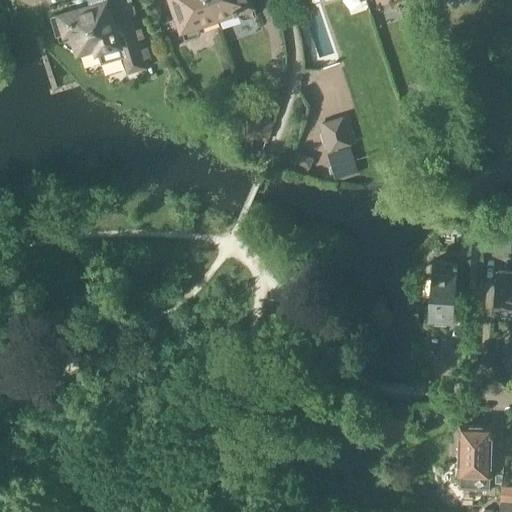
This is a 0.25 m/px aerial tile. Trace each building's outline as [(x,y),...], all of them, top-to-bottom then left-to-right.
[(106,74),(127,68),(129,72),(152,64),(130,0),(92,0),(94,4),(53,16),(57,29),(63,27),(66,39),(77,36),(86,67),(102,62),(106,74)] [(199,22),(219,16),(213,0),(173,0),(187,38),(199,34),(199,32),(200,31),(201,28),(199,22)] [(246,18),(258,15),(252,0),(213,0),(219,16),(239,9),(241,16),(242,15),(242,16),(243,17),(244,17),(246,18)] [(268,121),(275,99),(259,94),(253,116),(268,121)] [(471,121),(472,121),(481,118),(476,103),(466,105),(471,121)] [(460,124),(471,121),(466,105),(455,108),(460,124)] [(268,121),(253,116),(248,114),(242,132),(267,140),(272,122),(268,121)] [(329,149),(345,145),(356,142),(349,117),(322,124),(329,149)] [(458,131),(445,136),(455,163),(468,158),(458,131)] [(265,149),(264,149),(252,145),(247,157),(261,161),(265,149)] [(299,153),(295,162),(309,167),(311,162),(309,157),(299,153)] [(511,228),(482,227),(481,250),(511,252),(511,228)] [(466,243),(463,286),(476,287),(479,244),(466,243)] [(453,319),(457,262),(434,260),(430,317),(435,318),(435,323),(446,324),(446,319),(453,319)] [(511,272),(498,271),(495,314),(511,314),(511,272)] [(462,425),(460,487),(489,488),(492,426),(462,425)] [(332,511),(339,511),(364,485),(356,477),(348,486),(346,484),(327,505),(332,511)] [(501,502),(511,502),(511,486),(502,486),(501,502)] [(511,511),(511,502),(501,502),(500,511),(511,511)]
